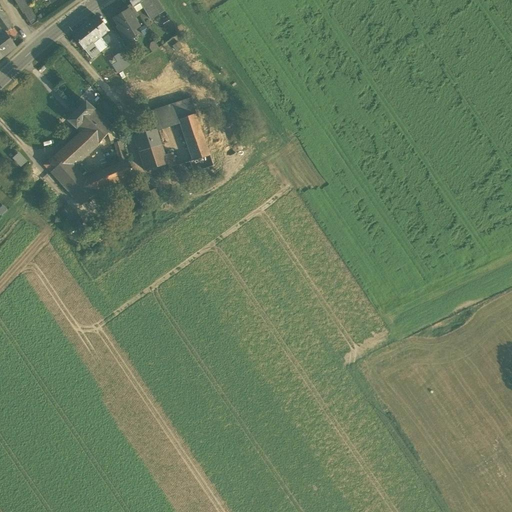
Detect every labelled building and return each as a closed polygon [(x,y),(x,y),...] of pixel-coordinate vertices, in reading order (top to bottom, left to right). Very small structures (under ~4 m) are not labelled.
[(23,14),(31,26),(38,22),(24,0),(13,0),(22,14),(23,14)] [(143,8),(151,20),(159,15),(149,0),(128,0),(131,4),(133,7),(140,2),(143,8)] [(149,0),(159,15),(165,12),(157,0),(149,0)] [(133,7),(136,13),(143,8),(140,2),(133,7)] [(128,10),(133,19),(138,16),(136,13),(133,7),(131,4),(125,8),(127,11),(128,10)] [(124,39),(127,39),(133,36),(133,33),(131,30),(138,27),(133,19),(128,10),(127,11),(114,19),(119,27),(118,27),(124,39)] [(72,35),(92,59),(100,52),(92,43),(100,37),(108,30),(96,16),(72,35)] [(171,24),(167,18),(161,21),(164,28),(171,24)] [(12,27),(7,19),(0,23),(0,34),(3,32),(4,32),(12,27)] [(148,33),(144,26),(138,29),(142,36),(148,33)] [(3,32),(0,34),(0,58),(15,47),(4,32),(3,32)] [(108,46),(100,37),(92,43),(100,52),(100,53),(108,46)] [(149,50),(151,52),(158,48),(154,41),(150,43),(149,46),(149,50)] [(116,62),(120,68),(131,61),(124,51),(113,57),(116,62)] [(132,63),(131,61),(120,68),(116,62),(111,65),(117,74),(132,63)] [(173,105),(178,120),(195,114),(190,99),(173,105)] [(91,133),(101,141),(107,134),(113,127),(112,127),(85,102),(67,121),(74,127),(80,133),(86,138),(91,133)] [(156,131),(179,124),(178,120),(173,105),(147,113),(152,128),(155,127),(156,130),(156,131)] [(210,155),(195,114),(178,120),(179,124),(192,161),(210,155)] [(101,171),(108,186),(112,185),(131,177),(116,126),(112,127),(113,127),(107,134),(110,144),(113,144),(115,148),(119,163),(109,168),(101,171)] [(133,136),(138,152),(161,146),(156,131),(156,130),(153,130),(133,136)] [(80,133),(59,152),(65,158),(74,167),(94,149),(101,141),(91,133),(86,138),(80,133)] [(144,171),(167,165),(168,164),(165,155),(161,146),(138,152),(144,171)] [(44,166),(50,172),(65,158),(59,152),(44,166)] [(18,153),(12,158),(21,168),(27,162),(18,153)] [(172,153),(165,155),(168,164),(167,165),(168,168),(176,166),(172,153)] [(213,166),(210,155),(192,161),(189,162),(193,172),(213,166)] [(97,192),(96,191),(85,178),(74,167),(65,158),(50,172),(80,205),(81,206),(82,205),(96,192),(97,192)] [(94,174),(101,189),(108,186),(101,171),(94,174)] [(94,174),(85,178),(96,191),(101,189),(94,174)] [(136,189),(131,177),(112,185),(117,197),(136,189)] [(137,193),(139,196),(151,191),(147,181),(135,186),(137,193)] [(139,196),(142,204),(158,197),(154,189),(151,191),(139,196)] [(60,213),(76,230),(83,223),(67,205),(60,213)] [(88,235),(96,244),(107,234),(99,225),(88,235)]
